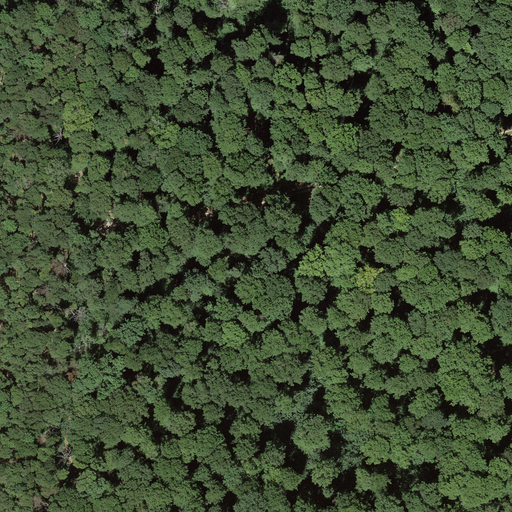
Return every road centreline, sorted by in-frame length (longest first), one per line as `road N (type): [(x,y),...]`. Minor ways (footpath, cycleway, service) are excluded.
road 1 (track): [(511,132),(135,232),(89,237)]
road 2 (track): [(511,232),(359,291)]
